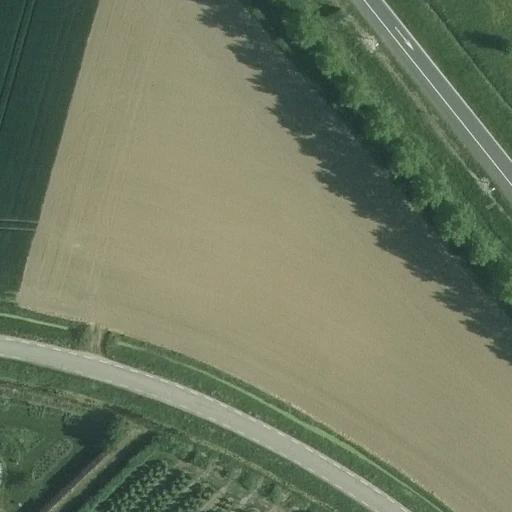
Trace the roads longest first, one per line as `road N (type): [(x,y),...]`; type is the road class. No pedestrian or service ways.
road 1 (unclassified): [(391,511),(277,441),(149,384),(0,348)]
road 2 (motorway): [(369,0),(511,174)]
